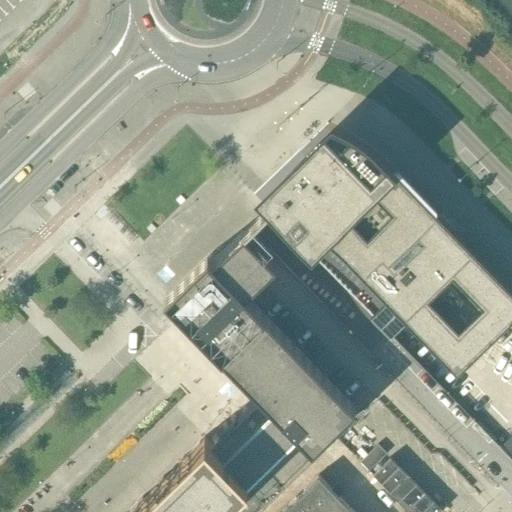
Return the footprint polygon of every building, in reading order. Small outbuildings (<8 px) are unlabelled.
[(511,316),(511,288),(439,215),(382,156),(376,151),(366,143),(356,136),(345,130),(337,127),(260,201),(266,207),(311,253),(326,238),(385,299),(370,313),(390,333),(405,319),(456,371),(511,316)] [(267,208),(212,261),(207,256),(163,298),(168,303),(259,396),(269,406),(241,434),(283,477),(292,469),(311,450),(355,408),(244,294),(260,279),(275,264),(264,252),(253,241),(261,234),(256,229),(252,225),(268,209),(267,208)] [(65,372),(0,434),(0,454),(76,382),(65,372)] [(247,511),(283,477),(241,434),(221,453),(204,436),(178,461),(163,476),(164,478),(159,483),(158,481),(142,496),(125,511),(247,511)] [(318,474),(289,503),(279,511),(355,511),(338,495),(345,488),(338,481),(332,488),(318,474)]
